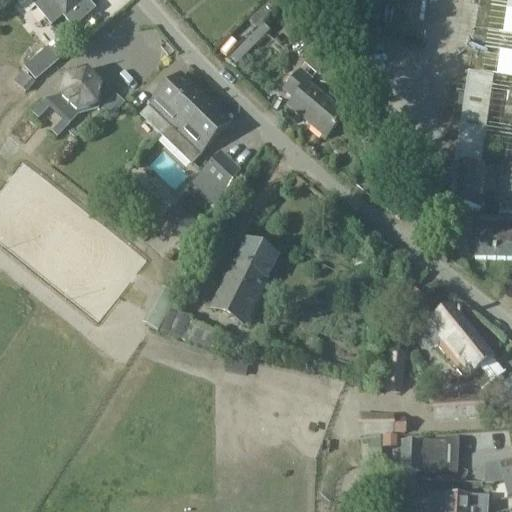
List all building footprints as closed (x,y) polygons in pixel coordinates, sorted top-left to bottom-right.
[(27,0),(51,27),(63,17),(73,30),(95,12),(84,0),(27,0)] [(385,76),(386,76),(372,41),(372,42),(356,47),(369,82),(385,76)] [(301,72),(284,92),(294,101),(287,109),(326,141),(345,117),(308,86),(312,81),(301,72)] [(44,102),(31,116),(38,121),(50,107),(64,120),(51,134),(57,140),(69,126),(67,123),(76,115),(95,109),(100,89),(87,76),(86,75),(66,81),(62,101),(47,105),(44,102)] [(479,163),(492,80),(468,76),(454,168),(452,168),(450,185),(448,211),(481,212),(483,170),(478,169),(479,163)] [(166,142),(205,101),(181,78),(142,118),(166,142)] [(230,125),(205,101),(166,142),(191,166),(230,125)] [(221,156),(202,176),(223,196),(239,173),(221,156)] [(511,215),(511,204),(499,205),(498,215),(511,215)] [(511,262),(511,222),(476,221),(475,261),(511,262)] [(231,277),(215,308),(244,323),(264,283),(265,283),(276,260),(246,245),(235,267),(230,264),(225,274),(231,277)] [(417,311),(426,302),(415,290),(407,298),(402,303),(397,308),(407,320),(408,319),(417,311)] [(451,308),(429,326),(442,343),(437,347),(465,381),(492,359),(451,308)] [(189,323),(181,342),(210,351),(217,335),(189,323)] [(401,393),(405,358),(387,356),(382,391),(401,393)] [(481,400),(438,404),(440,421),(482,418),(481,400)] [(367,438),(403,436),(402,423),(366,425),(367,438)] [(419,474),(420,450),(420,446),(401,445),(400,473),(419,474)] [(511,465),(499,468),(504,487),(511,484),(511,465)] [(430,498),(429,511),(483,511),(484,501),(440,499),(430,498)]
